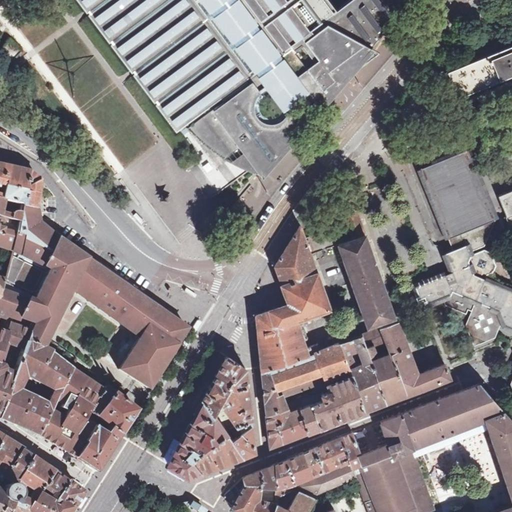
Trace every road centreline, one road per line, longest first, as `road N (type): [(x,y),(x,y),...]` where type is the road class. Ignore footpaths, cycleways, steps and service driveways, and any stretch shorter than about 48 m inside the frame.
road 1 (secondary): [(244,297),(329,173),(479,0)]
road 2 (secondary): [(448,0),(254,234),(217,266)]
road 3 (residential): [(511,405),(482,372),(263,458)]
road 4 (secondary): [(0,116),(50,151),(139,249)]
road 5 (residential): [(244,297),(263,458)]
